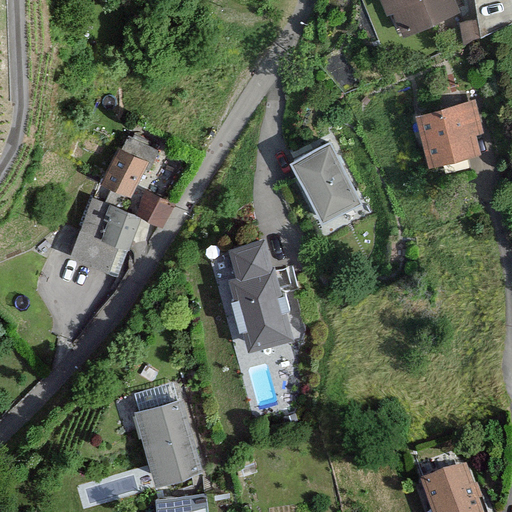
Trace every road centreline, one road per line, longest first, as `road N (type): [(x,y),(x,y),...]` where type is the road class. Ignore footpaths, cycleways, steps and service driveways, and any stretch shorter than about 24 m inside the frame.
road 1 (residential): [(306,0),(281,60),(131,289),(0,440)]
road 2 (residential): [(18,0),(20,110),(0,170)]
